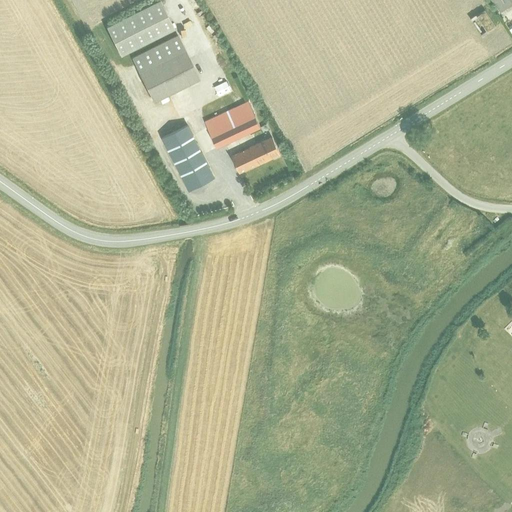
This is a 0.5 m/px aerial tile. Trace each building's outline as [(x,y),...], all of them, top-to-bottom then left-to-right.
[(121,55),(175,28),(160,0),(158,0),(107,26),(121,55)] [(511,0),(492,0),(501,12),(511,4),(511,0)] [(476,15),(471,18),(472,21),(477,17),(486,31),(481,34),(483,36),(488,33),(489,31),(497,26),(485,10),(478,14),(476,15)] [(178,35),(132,58),(154,102),(200,79),(178,35)] [(249,100),(205,120),(218,148),(261,127),(249,100)] [(188,124),(163,137),(190,190),(215,177),(188,124)] [(273,136),(232,155),(240,172),(258,163),(259,164),(273,157),(274,157),(279,155),(279,154),(281,153),(273,136)] [(500,331),(490,339),(500,351),(510,343),(500,331)]
